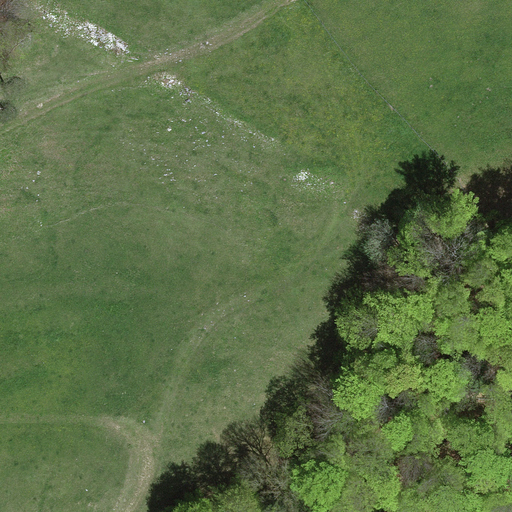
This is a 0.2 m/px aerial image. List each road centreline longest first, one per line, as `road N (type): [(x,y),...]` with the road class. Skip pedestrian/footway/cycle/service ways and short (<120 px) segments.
road 1 (track): [(0,130),(214,43),(282,0)]
road 2 (track): [(126,511),(143,474),(139,440),(127,427),(0,419)]
